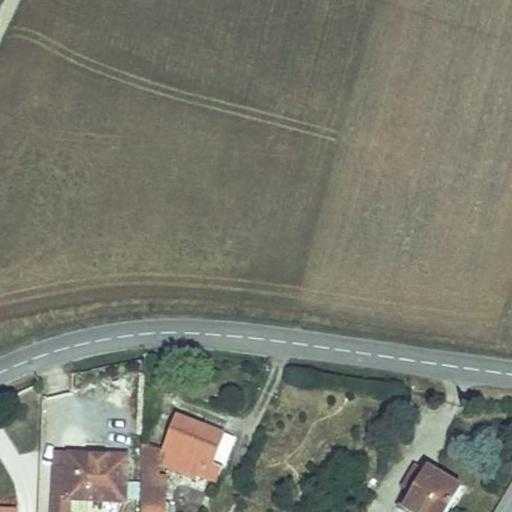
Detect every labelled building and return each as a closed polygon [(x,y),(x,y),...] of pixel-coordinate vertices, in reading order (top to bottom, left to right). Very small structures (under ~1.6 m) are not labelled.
[(159,446),(151,445),(147,510),(176,511),(178,487),(165,486),(165,451),(207,476),(204,480),(218,489),(238,460),(221,450),(237,424),(188,396),(159,446)] [(59,456),(57,482),(74,483),(131,486),(134,443),(86,440),(85,456),(72,456),(59,456)] [(74,440),(72,456),(85,456),(86,440),(74,440)] [(430,465),(407,505),(418,511),(455,511),(470,488),(430,465)] [(72,511),(74,483),(57,482),(55,511),(72,511)] [(0,511),(25,511),(26,493),(9,493),(8,506),(0,505),(0,511)]
